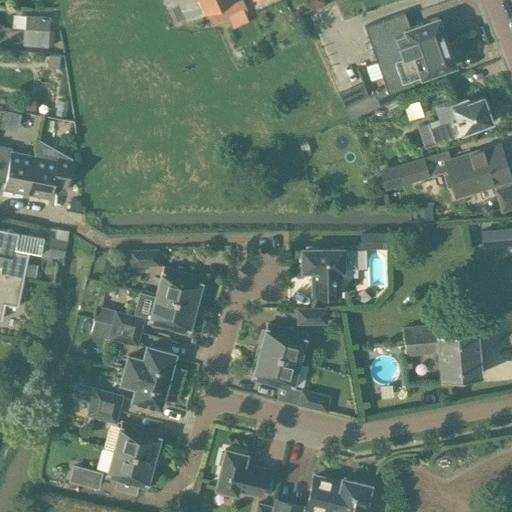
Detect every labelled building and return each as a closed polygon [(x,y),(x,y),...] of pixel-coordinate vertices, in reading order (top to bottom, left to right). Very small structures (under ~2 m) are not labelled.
[(162,0),(175,27),(205,13),(211,25),(239,12),(233,0),(234,0),(162,0)] [(307,0),(307,3),(313,8),(313,10),(326,4),(323,0),(307,0)] [(364,26),(386,87),(368,95),(363,83),(338,94),(344,106),(350,119),(398,97),(394,90),(413,84),(412,80),(455,65),(438,17),(410,27),(404,12),(364,26)] [(24,29),(49,30),(50,17),(25,15),(24,29)] [(23,45),(47,47),(49,30),(24,29),(23,45)] [(47,67),(58,68),(60,55),(49,54),(47,67)] [(428,122),(435,141),(455,133),(455,134),(491,121),(486,107),(488,107),(485,98),(483,99),(482,96),(468,102),(466,98),(452,103),(450,100),(434,106),(439,118),(428,122)] [(5,109),(2,127),(21,130),(24,111),(5,109)] [(500,143),(445,160),(456,196),(494,184),(502,209),(511,206),(511,183),(511,179),(500,143)] [(4,187),(25,191),(32,156),(12,152),(13,148),(0,145),(0,173),(7,175),(4,187)] [(32,156),(25,191),(50,197),(53,185),(66,188),(72,160),(58,158),(57,162),(32,156)] [(380,169),(385,187),(428,176),(423,157),(380,169)] [(481,247),(511,244),(511,226),(480,229),(481,247)] [(0,274),(23,279),(29,252),(16,249),(19,233),(13,232),(12,230),(8,229),(6,230),(0,229),(0,274)] [(372,241),(377,247),(385,247),(385,234),(372,234),(372,241)] [(56,238),(53,256),(63,258),(67,240),(56,238)] [(306,249),(302,249),(302,270),(312,270),(312,295),(340,295),(340,269),(357,269),(357,248),(318,249),(318,246),(306,246),(306,249)] [(158,250),(130,250),(130,264),(158,264),(158,250)] [(156,296),(194,306),(197,306),(197,305),(195,304),(197,296),(200,296),(203,285),(200,284),(202,278),(163,267),(156,296)] [(0,318),(1,319),(5,303),(18,306),(23,279),(0,274),(0,318)] [(156,296),(149,322),(187,332),(189,325),(192,326),(195,315),(192,314),(194,306),(156,296)] [(112,325),(139,333),(143,319),(101,307),(97,319),(94,317),(93,319),(113,324),(112,325)] [(326,308),(298,309),(298,323),(326,322),(326,308)] [(257,350),(298,361),(306,334),(267,323),(265,330),(263,329),(260,340),(262,341),(260,350),(257,349),(257,350)] [(403,327),(405,354),(438,352),(440,378),(480,374),(476,328),(436,331),(435,324),(403,327)] [(112,325),(109,337),(136,344),(139,333),(112,325)] [(124,370),(177,384),(180,373),(170,370),(174,353),(147,346),(143,359),(128,355),(124,370)] [(257,350),(260,351),(257,360),(255,359),(252,370),(254,371),(252,377),(291,388),(298,361),(257,350)] [(124,370),(120,382),(136,386),(132,400),(160,407),(164,391),(175,393),(177,384),(124,370)] [(91,403),(118,410),(122,396),(95,388),(91,403)] [(329,396),(302,390),(298,403),(326,410),(329,396)] [(91,403),(88,414),(115,421),(118,410),(91,403)] [(114,450),(152,461),(152,460),(155,461),(155,459),(153,459),(155,450),(158,451),(161,440),(158,439),(160,432),(121,422),(114,450)] [(216,488),(236,492),(237,490),(259,496),(265,468),(243,463),(245,454),(225,449),(224,453),(222,452),(219,463),(222,464),(216,488)] [(114,450),(107,476),(118,479),(116,488),(135,493),(138,484),(145,486),(147,480),(150,480),(153,469),(150,469),(152,461),(114,450)] [(74,466),(70,479),(97,487),(101,473),(74,466)] [(362,511),(363,511),(364,511),(368,511),(372,510),(374,502),(371,498),(366,497),(369,485),(342,478),(341,482),(314,475),(306,508),(320,511),(362,511)] [(277,500),(273,511),(300,511),(302,506),(277,500)] [(258,503),(255,511),(269,511),(271,506),(258,503)]
